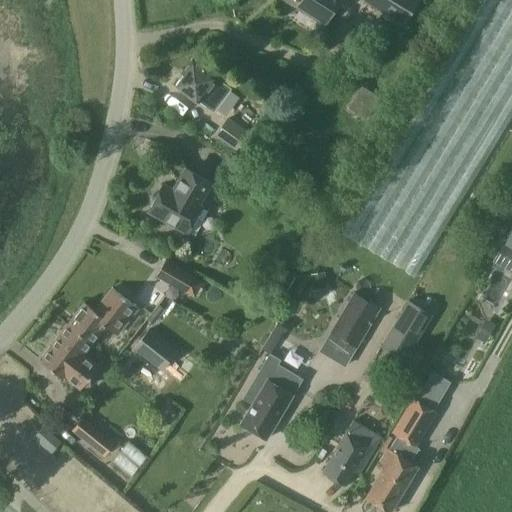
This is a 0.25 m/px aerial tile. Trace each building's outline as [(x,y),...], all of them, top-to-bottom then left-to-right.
[(345,0),(287,0),(296,5),(298,1),(328,19),(335,8),(339,11),(345,0)] [(367,0),(405,23),(419,0),(367,0)] [(231,88),(219,79),(219,78),(216,76),(217,74),(193,56),(181,71),(184,73),(176,84),(198,101),(213,112),(231,88)] [(248,131),(229,118),(216,135),(236,150),(248,131)] [(174,191),(163,184),(148,210),(187,232),(202,206),(197,204),(210,181),(187,168),(174,191)] [(511,187),(497,214),(510,221),(489,262),(511,274),(511,187)] [(156,276),(184,292),(193,276),(165,259),(156,276)] [(84,301),(67,323),(92,342),(105,325),(116,334),(137,307),(112,287),(95,310),(84,301)] [(374,307),(352,294),(331,329),(353,342),(374,307)] [(425,308),(408,298),(381,342),(398,353),(425,308)] [(80,356),(92,342),(67,323),(36,362),(61,382),(63,380),(77,391),(79,389),(88,388),(95,379),(94,370),(95,368),(80,356)] [(147,329),(133,347),(162,369),(175,352),(147,329)] [(242,399),(252,405),(242,422),(265,437),(292,393),(300,379),(277,365),(280,361),(269,354),(242,399)] [(388,511),(417,466),(398,455),(407,441),(414,445),(435,411),(412,398),(391,432),(396,435),(388,448),(387,448),(377,466),(382,469),(365,497),(388,511)] [(71,430),(104,457),(115,442),(83,416),(71,430)] [(345,482),(350,474),(356,478),(380,437),(352,420),(347,429),(323,469),(345,482)] [(34,437),(51,452),(60,441),(43,427),(34,437)]
